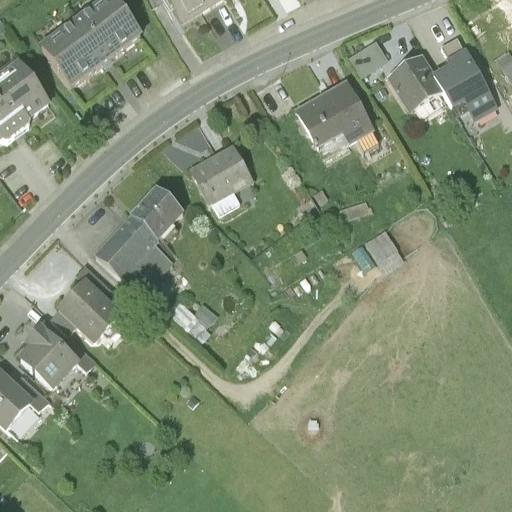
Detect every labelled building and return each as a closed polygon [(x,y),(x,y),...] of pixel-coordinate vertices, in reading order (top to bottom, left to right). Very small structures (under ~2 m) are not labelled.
[(122,19),(109,0),(38,53),(51,72),(70,97),(141,44),(122,19)] [(204,0),(165,0),(182,28),(211,10),(204,0)] [(204,0),(211,10),(228,0),(204,0)] [(440,55),(448,67),(463,58),(456,46),(440,55)] [(384,70),(372,50),(351,61),(363,81),(384,70)] [(447,74),(433,82),(445,102),(453,117),(463,111),(474,130),(498,116),(464,58),(463,58),(448,67),(444,69),(447,74)] [(422,65),(387,86),(409,123),(445,102),(433,82),(422,65)] [(0,149),(49,112),(16,68),(0,80),(0,149)] [(348,89),(294,118),(321,168),(374,140),(348,89)] [(232,152),(188,176),(209,214),(252,190),(232,152)] [(157,195),(131,223),(157,247),(183,219),(157,195)] [(131,223),(94,263),(138,303),(171,268),(153,251),(157,247),(131,223)] [(76,281),(84,289),(102,305),(110,296),(84,271),(76,281)] [(102,305),(84,289),(58,317),(75,333),(91,348),(99,347),(117,327),(117,320),(102,305)] [(200,327),(176,308),(164,323),(189,342),(200,327)] [(67,342),(75,333),(58,317),(50,326),(67,342)] [(60,354),(41,336),(28,349),(32,353),(21,366),(52,396),(77,370),(60,354)] [(70,344),(60,354),(77,370),(86,379),(95,369),(70,344)] [(12,393),(0,381),(0,431),(6,437),(31,412),(12,393)] [(22,385),(12,393),(31,412),(39,419),(48,409),(22,385)]
